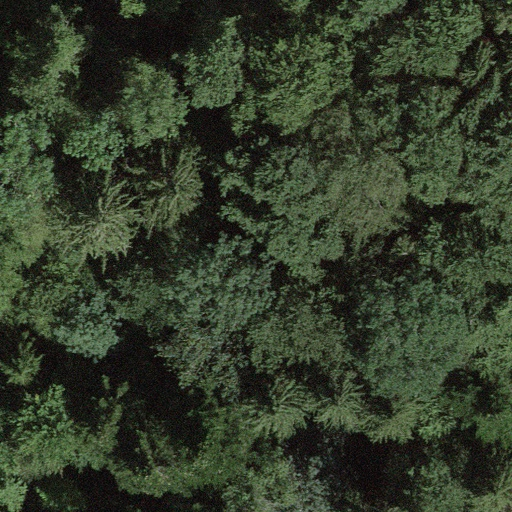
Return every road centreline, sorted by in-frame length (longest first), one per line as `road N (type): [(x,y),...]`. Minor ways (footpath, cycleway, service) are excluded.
road 1 (track): [(511,357),(0,351)]
road 2 (residential): [(0,149),(50,129),(319,68),(462,0)]
